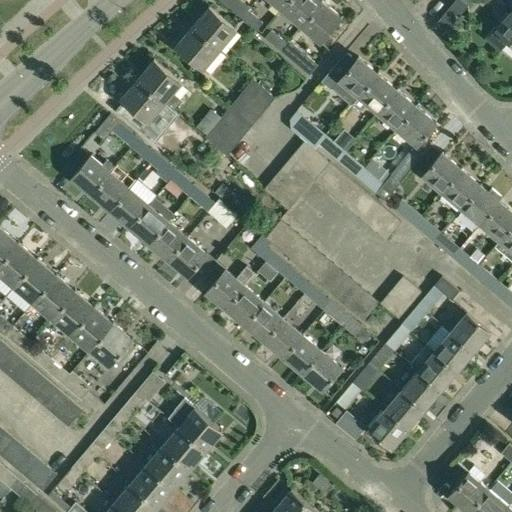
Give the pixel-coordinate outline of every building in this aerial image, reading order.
[(221,0),(241,17),(247,10),(250,6),(242,0),(221,0)] [(269,0),(281,10),(288,0),(269,0)] [(301,26),(322,0),(288,0),(281,10),(301,26)] [(322,0),(301,26),(320,43),(342,17),(322,0)] [(209,5),(192,26),(221,49),(237,29),(209,5)] [(511,9),(495,29),(494,28),(486,39),(501,51),(510,41),(511,42),(511,9)] [(262,22),(247,10),(241,17),(256,30),(262,22)] [(204,69),(221,49),(192,26),(176,46),(204,69)] [(280,50),(286,42),(272,30),(265,37),(280,50)] [(289,40),(286,42),(280,50),(309,74),(318,64),(289,40)] [(332,69),(320,83),(329,90),(330,89),(349,105),(351,103),(377,72),(358,56),(355,59),(341,76),(332,69)] [(154,59),(137,79),(166,103),(172,108),(181,98),(174,93),(183,82),(154,59)] [(377,72),(351,103),(360,111),(367,103),(377,112),(397,89),(377,72)] [(166,103),(137,79),(121,99),(149,123),(166,103)] [(245,89),(267,107),(275,97),(253,79),(245,89)] [(245,89),(237,98),(259,116),(267,107),(245,89)] [(397,89),(377,112),(397,128),(417,105),(397,89)] [(259,116),(237,98),(229,108),(251,126),(259,116)] [(417,105),(397,128),(417,145),(437,122),(417,105)] [(229,108),(221,118),(243,136),(251,126),(229,108)] [(110,114),(94,132),(104,140),(112,130),(131,146),(138,138),(110,114)] [(243,136),(221,118),(213,128),(235,146),(243,136)] [(315,148),(319,143),(326,135),(317,128),(306,140),(315,148)] [(345,151),(326,135),(319,143),(338,159),(345,151)] [(138,138),(131,146),(151,163),(158,154),(138,138)] [(305,140),(294,153),(318,174),(329,161),(305,140)] [(95,149),(91,154),(71,178),(90,193),(109,169),(114,164),(95,149)] [(442,191),(462,167),(442,150),(422,174),(442,191)] [(345,151),(338,159),(357,176),(365,167),(345,151)] [(318,174),(294,153),(283,167),(307,187),(318,174)] [(158,154),(151,163),(170,179),(177,171),(158,154)] [(318,174),(314,179),(324,187),(339,168),(330,160),(329,161),(318,174)] [(297,200),(307,187),(283,167),(273,179),(297,200)] [(365,167),(357,176),(386,200),(402,181),(392,174),(384,183),(365,167)] [(481,184),(462,167),(442,191),(461,207),(481,184)] [(348,176),(339,168),(324,187),(333,194),(348,176)] [(109,169),(90,193),(109,210),(129,186),(109,169)] [(177,171),(170,179),(189,195),(196,187),(177,171)] [(333,194),(342,202),(357,183),(348,176),(333,194)] [(297,200),(273,179),(265,189),(289,209),(297,200)] [(357,183),(342,202),(351,209),(366,191),(357,183)] [(481,184),(462,207),(481,224),(501,201),(499,199),(503,196),(493,187),(490,191),(481,184)] [(129,186),(109,210),(129,226),(148,203),(129,186)] [(208,211),(215,203),(196,187),(189,195),(208,211)] [(351,209),(359,217),(375,199),(366,191),(351,209)] [(148,203),(129,226),(149,243),(168,219),(175,211),(156,195),(148,203)] [(220,198),(215,203),(208,211),(217,219),(229,228),(240,215),(228,206),(220,198)] [(383,206),(375,199),(359,217),(368,224),(383,206)] [(414,224),(421,215),(402,199),(395,207),(414,224)] [(511,227),(511,210),(501,201),(481,224),(501,241),(511,227)] [(368,224),(377,232),(392,213),(383,206),(368,224)] [(401,221),(392,213),(377,232),(386,239),(401,221)] [(440,231),(421,215),(414,224),(433,240),(440,231)] [(168,259),(188,236),(168,219),(149,243),(168,259)] [(266,238),(271,241),(275,245),(291,226),(282,219),(266,238)] [(0,263),(18,242),(0,226),(0,263)] [(291,226),(275,245),(284,253),(300,234),(291,226)] [(511,227),(501,241),(496,246),(511,259),(511,227)] [(459,248),(440,231),(433,240),(452,256),(459,248)] [(271,241),(266,238),(262,234),(251,248),(265,260),(273,251),(267,246),(271,241)] [(308,241),(300,234),(284,253),(293,260),(308,241)] [(188,236),(168,259),(188,276),(207,253),(188,236)] [(317,249),(308,241),(293,260),(302,268),(317,249)] [(0,263),(0,274),(13,286),(37,258),(18,242),(0,263)] [(452,256),(471,273),(479,264),(459,248),(452,256)] [(317,249),(302,268),(310,275),(326,256),(317,249)] [(292,267),(273,251),(265,260),(285,276),(292,267)] [(335,264),(326,256),(310,275),(320,283),(335,264)] [(56,274),(37,258),(13,286),(32,302),(56,274)] [(344,272),(335,264),(320,283),(329,290),(344,272)] [(479,264),(471,273),(491,289),(498,280),(479,264)] [(292,267),(285,276),(304,293),(312,284),(292,267)] [(244,268),(236,277),(226,268),(206,291),(224,306),(244,283),(251,274),(244,268)] [(353,279),(344,272),(329,290),(337,298),(353,279)] [(56,274),(32,302),(51,318),(75,290),(56,274)] [(413,300),(421,291),(403,275),(395,284),(414,300),(413,300)] [(418,304),(427,311),(443,291),(452,299),(459,290),(442,276),(418,304)] [(346,305),(362,287),(353,279),(337,298),(346,305)] [(511,292),(498,280),(491,289),(510,306),(511,307),(511,292)] [(263,300),(244,283),(224,306),(244,323),(263,300)] [(331,300),(312,284),(304,293),(323,309),(331,300)] [(395,284),(388,293),(406,308),(413,300),(414,300),(395,284)] [(346,305),(355,313),(371,294),(362,287),(346,305)] [(94,307),(75,290),(51,318),(71,334),(94,307)] [(406,308),(388,293),(380,302),(399,318),(406,308)] [(380,302),(371,294),(355,313),(364,320),(380,302)] [(264,340),(283,316),(263,300),(244,323),(264,340)] [(323,309),(343,325),(350,317),(331,300),(323,309)] [(418,304),(402,323),(410,330),(427,311),(418,304)] [(113,323),(94,307),(71,334),(90,351),(113,323)] [(467,311),(451,331),(474,351),(490,331),(467,311)] [(303,333),(283,316),(264,340),(283,356),(303,333)] [(370,333),(350,317),(343,325),(363,342),(370,333)] [(132,339),(113,323),(90,351),(109,367),(132,339)] [(386,342),(394,349),(410,330),(402,323),(386,342)] [(12,325),(4,335),(16,345),(24,335),(12,325)] [(451,331),(434,351),(457,371),(460,373),(469,363),(466,360),(474,351),(451,331)] [(322,350),(303,333),(283,356),(303,373),(322,350)] [(31,341),(23,351),(35,361),(43,351),(31,341)] [(386,342),(370,361),(378,369),(394,349),(386,342)] [(426,344),(410,363),(418,370),(417,371),(440,390),(457,371),(434,351),(430,347),(426,344)] [(14,352),(6,345),(0,351),(0,367),(1,368),(14,352)] [(342,366),(322,350),(303,373),(323,389),(342,366)] [(23,359),(14,352),(1,368),(9,375),(23,359)] [(50,357),(42,367),(54,377),(62,367),(50,357)] [(31,366),(23,359),(9,375),(17,382),(31,366)] [(370,361),(353,381),(362,388),(378,369),(370,361)] [(39,373),(31,366),(17,382),(26,389),(39,373)] [(72,371),(61,383),(81,399),(91,387),(72,371)] [(136,391),(145,399),(148,401),(165,382),(152,371),(136,391)] [(401,390),(424,410),(440,390),(417,371),(401,390)] [(48,380),(39,373),(26,389),(34,396),(48,380)] [(56,387),(48,380),(34,396),(42,403),(56,387)] [(345,408),(362,388),(353,381),(336,401),(345,408)] [(65,394),(56,387),(42,403),(51,410),(65,394)] [(407,430),(424,410),(401,390),(384,410),(407,430)] [(145,399),(136,391),(126,402),(136,410),(145,399)] [(73,401),(65,394),(51,410),(59,417),(73,401)] [(82,409),(73,401),(59,417),(67,425),(68,426),(82,409)] [(178,426),(206,449),(222,430),(194,407),(178,426)] [(120,410),(110,421),(120,429),(129,418),(120,410)] [(392,448),(407,430),(384,410),(368,428),(392,448)] [(162,445),(190,468),(206,449),(178,426),(162,445)] [(104,429),(94,440),(104,448),(113,437),(104,429)] [(0,436),(0,453),(13,438),(4,431),(0,436)] [(21,445),(13,438),(0,453),(0,454),(7,461),(21,445)] [(500,453),(510,461),(511,459),(511,446),(509,443),(500,453)] [(7,461),(16,468),(29,452),(21,445),(7,461)] [(146,464),(174,487),(190,468),(162,445),(146,464)] [(88,448),(78,459),(88,467),(97,455),(88,448)] [(38,459),(29,452),(16,468),(24,475),(38,459)] [(24,475),(33,482),(46,466),(38,459),(24,475)] [(457,461),(443,478),(455,487),(447,495),(467,511),(488,487),(479,480),(485,474),(473,464),(468,471),(457,461)] [(130,483),(158,507),(174,487),(146,464),(130,483)] [(55,473),(46,466),(33,482),(42,490),(56,473),(55,473)] [(72,466),(62,478),(72,486),(81,474),(72,466)] [(7,469),(0,476),(0,479),(10,488),(18,478),(7,469)] [(114,502),(125,511),(153,511),(158,507),(130,483),(114,502)] [(26,485),(18,494),(29,504),(37,494),(26,485)] [(500,511),(507,504),(488,487),(467,511),(500,511)] [(275,507),(280,511),(318,511),(319,511),(291,488),(275,507)] [(45,501),(37,510),(38,511),(54,511),(56,510),(45,501)] [(87,511),(75,502),(67,511),(87,511)] [(125,511),(114,502),(105,511),(125,511)]
